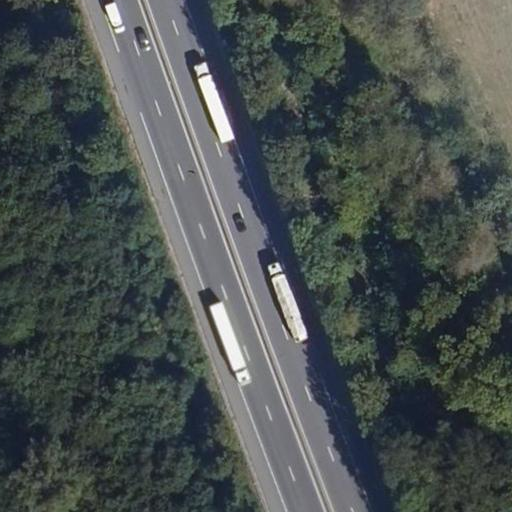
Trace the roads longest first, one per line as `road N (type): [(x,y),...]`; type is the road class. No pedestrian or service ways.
road 1 (motorway): [(120,0),(307,511)]
road 2 (motorway): [(353,511),(168,0)]
